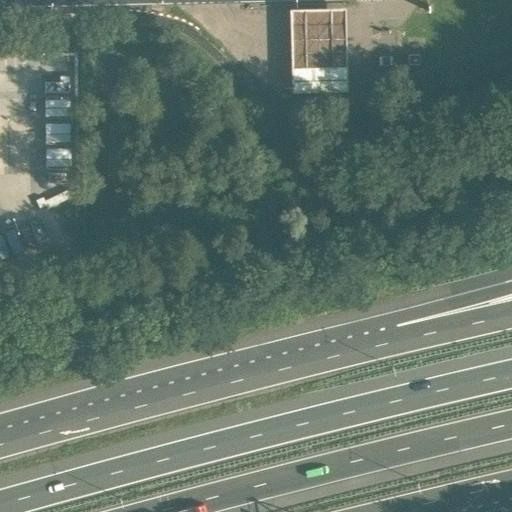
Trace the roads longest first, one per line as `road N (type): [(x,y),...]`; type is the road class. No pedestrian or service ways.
road 1 (motorway): [(511,370),(0,505)]
road 2 (motorway): [(403,340),(0,444)]
road 3 (motorway): [(194,511),(511,432)]
